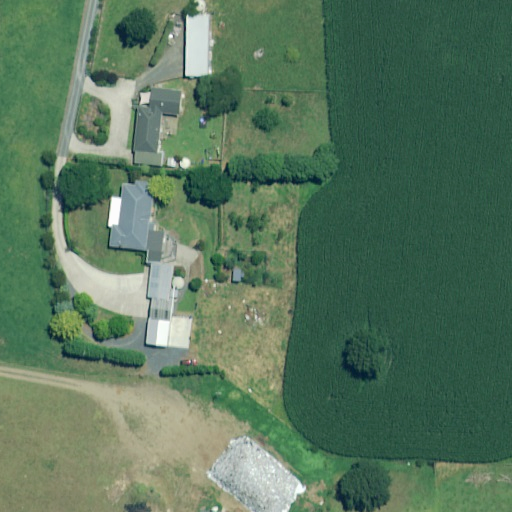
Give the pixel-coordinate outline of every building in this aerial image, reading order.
[(209,77),(212,17),(191,16),(188,76),(209,77)] [(184,93),(155,90),(153,109),(142,108),(136,163),(161,166),(162,155),(159,155),(163,115),(182,117),(184,93)] [(157,187),(127,183),(125,200),(116,199),(113,223),(115,224),(112,247),(163,253),(166,232),(152,231),(157,187)] [(171,298),(174,265),(154,263),(151,296),(171,298)] [(244,266),(235,265),(234,282),(243,283),(244,266)] [(151,321),(171,323),(174,301),(154,299),(151,321)] [(171,323),(151,321),(148,345),(169,347),(171,323)]
